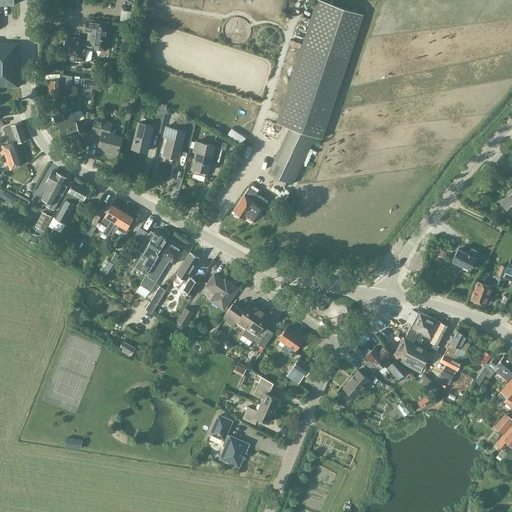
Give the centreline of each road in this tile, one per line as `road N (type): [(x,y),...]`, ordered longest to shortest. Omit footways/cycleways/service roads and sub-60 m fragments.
road 1 (tertiary): [(258,265),(44,147),(29,113),(28,0)]
road 2 (track): [(378,0),(330,140),(258,265)]
road 3 (tertiary): [(382,295),(435,210),(511,121)]
road 4 (unclassified): [(268,511),(321,379),(345,344)]
road 5 (tertiary): [(511,339),(456,311),(382,295)]
road 6 (tertiary): [(382,295),(258,265)]
road 7 (residential): [(345,344),(260,288),(258,265)]
